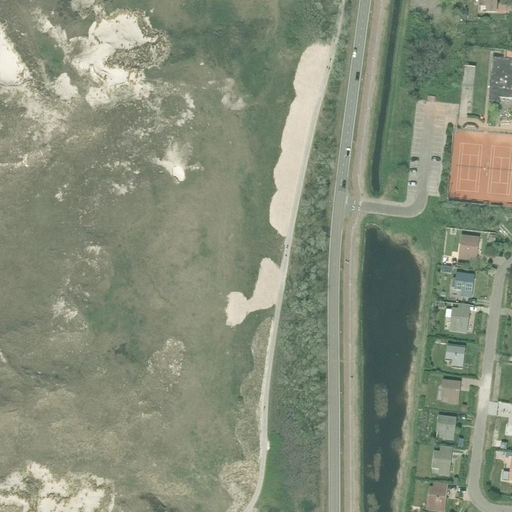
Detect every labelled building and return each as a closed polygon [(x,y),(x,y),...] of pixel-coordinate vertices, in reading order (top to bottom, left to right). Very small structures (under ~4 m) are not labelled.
[(479,0),(480,6),(480,5),(486,5),(486,12),(496,12),(497,6),(497,5),(496,5),(496,0),(479,0)] [(511,59),(500,58),(492,58),(490,89),(499,90),(511,91),(511,87),(511,59)] [(477,246),(478,239),(462,237),(459,260),(466,261),(466,254),(477,256),(477,255),(476,255),(477,246)] [(458,275),(458,274),(457,273),(455,290),(456,290),(456,289),(462,290),(461,296),(471,297),(471,291),(472,291),(473,276),(473,277),(458,275)] [(451,326),(450,331),(459,332),(466,333),(467,327),(468,327),(468,326),(467,326),(468,316),(469,313),(469,311),(458,310),(458,311),(453,310),(453,309),(451,326)] [(448,345),(446,362),(447,362),(447,361),(453,361),(452,368),(462,369),(462,363),(463,363),(463,362),(464,347),(464,348),(449,346),(449,345),(448,345)] [(444,382),(444,381),(441,397),(442,397),(442,396),(459,398),(458,398),(460,383),(459,383),(459,384),(444,382)] [(439,418),(440,416),(439,416),(437,433),(438,432),(454,434),(453,434),(455,418),(455,420),(439,418)] [(435,453),(435,452),(432,469),(433,469),(433,468),(449,470),(450,469),(449,469),(451,454),(450,454),(450,455),(435,453)] [(430,488),(431,488),(430,488),(428,505),(429,505),(429,504),(431,504),(430,510),(441,511),(443,511),(445,506),(445,505),(444,505),(446,490),(430,488)]
